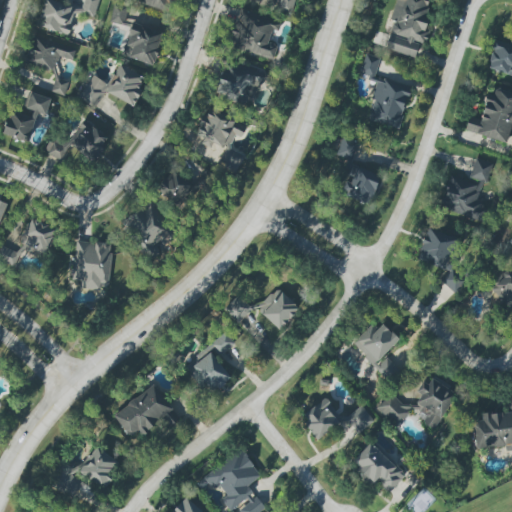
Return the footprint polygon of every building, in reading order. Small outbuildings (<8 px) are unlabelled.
[(98,0),(83,0),(81,9),(51,0),(43,0),(36,26),(67,35),(74,12),(93,18),(98,0)] [(129,0),(168,14),(172,0),(129,0)] [(267,0),(266,5),(291,12),(294,0),(267,0)] [(384,49),(416,58),(433,1),(429,0),(396,0),(387,35),(388,36),(384,49)] [(123,25),(126,6),(113,4),(110,23),(123,25)] [(271,62),(277,46),(268,43),(272,30),(277,32),(280,23),(240,8),(227,45),(271,62)] [(121,55),(151,66),(162,34),(132,23),(121,55)] [(511,75),(511,41),(494,37),(486,69),(511,75)] [(366,120),(397,130),(410,88),(374,77),(379,58),(365,54),(359,73),(369,76),(368,80),(377,83),(366,120)] [(245,107),(254,86),(259,88),(264,76),(228,60),(213,94),(245,107)] [(130,106),(146,79),(119,64),(107,84),(90,74),(77,97),(95,108),(105,91),(130,106)] [(511,123),(511,94),(487,89),(480,121),(467,118),(464,132),(507,142),(511,123)] [(50,98),(28,92),(22,113),(9,109),(2,135),(28,142),(36,113),(45,115),(50,98)] [(225,148),(218,166),(236,173),(245,151),(231,145),(234,136),(240,138),(245,125),(205,109),(194,135),(225,148)] [(110,135),(84,118),(68,142),(55,133),(44,151),(59,160),(70,145),(94,160),(110,135)] [(491,163),(475,158),(468,180),(451,175),(440,208),(479,221),(485,201),(478,199),(491,163)] [(344,181),(339,195),(368,205),(379,175),(353,166),(347,182),(344,181)] [(186,175),(178,179),(173,171),(155,182),(170,206),(195,191),(186,175)] [(152,256),(174,235),(144,203),(122,224),(152,256)] [(29,219),(18,243),(42,254),(53,230),(29,219)] [(435,282),(457,291),(466,271),(449,264),(459,241),(428,228),(415,257),(441,268),(435,282)] [(111,245),(75,241),(71,280),(80,281),(79,286),(107,289),(111,245)] [(511,270),(507,266),(487,288),(511,311),(511,310),(511,270)] [(370,325),(351,344),(388,380),(398,370),(383,356),(399,340),(381,324),(375,330),(370,325)] [(230,378),(214,358),(233,343),(224,332),(184,365),(209,396),(230,378)] [(454,392),(446,389),(440,384),(429,379),(416,392),(419,395),(413,408),(397,400),(392,396),(389,394),(378,405),(376,409),(388,420),(389,421),(395,427),(407,414),(410,407),(412,408),(432,429),(440,421),(454,392)] [(112,413),(127,438),(135,433),(138,437),(155,427),(159,433),(177,422),(155,386),(112,413)] [(316,441),(347,420),(346,418),(341,421),(326,398),(299,415),(316,441)] [(475,448),(505,447),(505,451),(511,450),(511,399),(504,400),(505,412),(480,414),(481,421),(473,422),(475,448)] [(373,421),(361,406),(345,417),(358,433),(373,421)] [(388,492),(404,475),(369,443),(350,463),(372,483),(375,480),(388,492)] [(77,470),(102,491),(111,480),(105,475),(116,463),(96,447),(77,470)] [(202,475),(211,488),(218,484),(225,496),(221,499),(228,511),(230,511),(237,508),(239,511),(260,511),(264,510),(248,484),(259,477),(242,450),(202,475)] [(51,485),(73,499),(82,482),(72,476),(76,470),(64,463),(51,485)] [(201,511),(186,497),(171,511),(201,511)]
